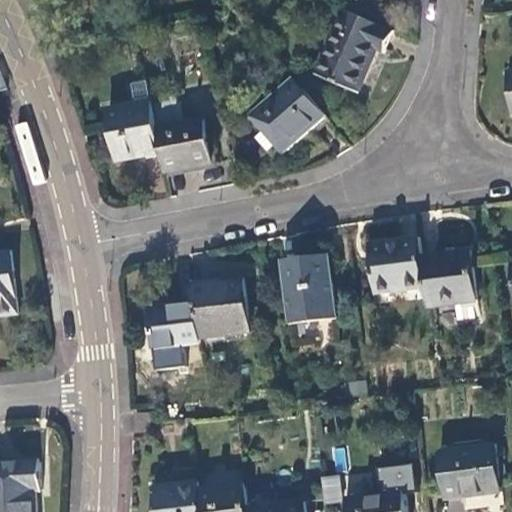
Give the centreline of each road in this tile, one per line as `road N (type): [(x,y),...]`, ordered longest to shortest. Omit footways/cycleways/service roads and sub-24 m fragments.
road 1 (residential): [(84,250),(434,180)]
road 2 (tertiary): [(84,250),(55,137),(0,0)]
road 3 (residential): [(434,180),(450,0)]
road 4 (tertiary): [(104,396),(84,250)]
